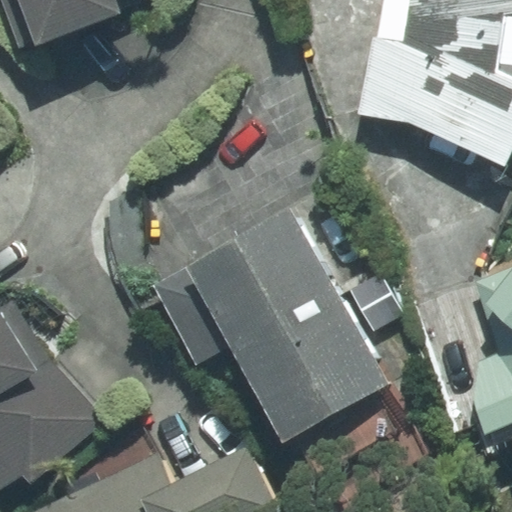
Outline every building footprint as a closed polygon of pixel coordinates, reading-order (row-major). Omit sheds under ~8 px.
[(18,0),(37,42),(69,29),(71,34),(149,1),(148,0),(18,0)] [(511,0),(415,0),(411,37),(381,33),(371,109),(425,116),(511,149),(511,0)] [(210,270),(173,292),(212,362),(250,339),(307,439),(410,379),(312,205),(206,266),(210,270)] [(511,269),(486,279),(511,347),(511,351),(491,359),(488,396),(501,434),(511,429),(511,269)] [(54,477),(111,418),(62,365),(20,299),(0,311),(0,498),(44,470),(54,477)] [(299,511),(266,449),(188,489),(171,456),(62,511),(299,511)]
